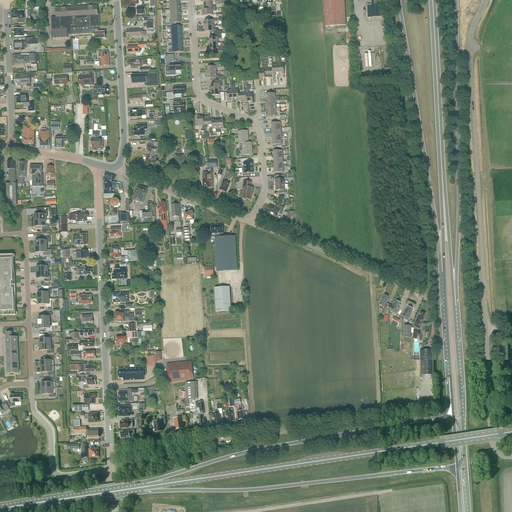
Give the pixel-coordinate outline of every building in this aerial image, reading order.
[(346,25),(345,0),(323,0),(325,26),(346,25)] [(371,0),(372,5),(368,5),(368,18),(381,17),(380,0),(371,0)] [(212,6),(212,1),(206,1),(206,3),(204,3),(204,9),(216,8),(216,6),(212,6)] [(92,27),(99,27),(100,27),(100,15),(99,15),(98,6),(56,8),(56,17),(51,17),(53,39),(68,38),(68,35),(92,34),(92,33),(92,27)] [(18,10),(12,11),(13,18),(18,18),(18,19),(18,23),(25,23),(24,9),(18,9),(18,10)] [(181,16),(181,9),(170,10),(171,15),(168,15),(168,17),(171,17),(171,16),(181,16)] [(214,25),(203,26),(204,28),(206,28),(206,32),(215,31),(216,34),(222,34),(222,31),(218,31),(218,29),(214,29),(214,25)] [(92,27),(92,33),(96,32),(96,39),(106,38),(106,32),(99,32),(99,27),(92,27)] [(24,36),(23,28),(13,29),(14,33),(15,33),(15,37),(21,37),(21,36),(24,36)] [(208,43),(218,43),(218,39),(222,39),(222,34),(216,34),(216,37),(210,37),(210,41),(208,41),(208,43)] [(173,46),(183,45),(182,39),(172,39),(173,44),(169,44),(170,47),(173,47),(173,46)] [(22,42),(14,43),(14,51),(22,50),(25,50),(25,48),(26,48),(26,45),(26,42),(23,42),(22,42)] [(146,43),(139,43),(139,46),(136,46),(128,46),(129,53),(130,53),(131,53),(136,53),(137,56),(141,56),(145,51),(145,48),(146,48),(146,45),(146,43)] [(218,43),(208,43),(208,46),(210,45),(210,49),(216,48),(217,51),(223,51),(223,46),(219,46),(218,43)] [(101,57),(102,59),(109,59),(109,52),(102,52),(102,50),(99,51),(99,57),(101,57)] [(36,62),(35,54),(30,54),(30,56),(26,56),(20,56),(14,56),(15,65),(20,64),(27,64),(27,60),(30,60),(30,62),(36,62)] [(102,61),(99,61),(96,62),(96,65),(99,65),(100,68),(103,67),(103,66),(109,65),(109,59),(102,59),(102,61)] [(143,60),(142,60),(142,59),(130,59),(130,61),(128,61),(128,65),(130,65),(131,67),(142,66),(142,65),(148,65),(148,59),(143,59),(143,60)] [(182,70),(182,62),(175,63),(175,59),(166,60),(166,65),(166,76),(177,75),(176,70),(182,70)] [(206,72),(217,72),(216,68),(220,68),(220,67),(222,67),(222,63),(215,63),(215,66),(208,66),(208,70),(206,70),(206,72)] [(64,74),(72,73),(71,65),(64,66),(64,74)] [(265,66),(266,78),(272,77),(272,75),(273,75),(273,69),(268,69),(267,66),(265,66)] [(217,72),(206,72),(206,75),(208,75),(209,78),(218,78),(218,80),(222,80),(224,80),(224,76),(221,76),(221,75),(217,75),(217,72)] [(29,74),(29,75),(22,75),(22,76),(16,77),(16,84),(18,83),(18,86),(26,85),(26,84),(27,84),(27,87),(31,87),(31,79),(35,79),(35,73),(29,74)] [(147,74),(132,74),(132,77),(131,77),(132,81),(132,83),(147,83),(148,86),(159,86),(159,73),(147,73),(147,74)] [(93,75),(84,75),(80,76),(81,77),(78,77),(79,85),(81,85),(81,86),(94,85),(93,75)] [(222,80),(218,80),(213,81),(214,84),(212,84),(212,87),(210,87),(210,90),(220,89),(220,86),(222,86),(222,80)] [(166,93),(163,93),(163,98),(167,97),(167,99),(176,98),(182,98),(182,94),(186,94),(185,86),(174,87),(174,92),(166,93)] [(241,99),(241,94),(239,94),(239,89),(235,90),(235,86),(233,86),(234,98),(237,98),(237,100),(241,99)] [(110,95),(109,87),(103,87),(103,88),(98,88),(98,95),(104,95),(110,95)] [(220,89),(210,90),(210,92),(212,92),(212,95),(221,95),(222,101),(225,101),(224,92),(220,93),(220,89)] [(29,103),(28,95),(21,95),(17,96),(17,100),(17,104),(21,103),(29,103)] [(130,101),(133,101),(133,103),(143,102),(143,98),(147,97),(147,95),(132,95),(132,97),(130,97),(130,101)] [(177,103),(176,100),(170,100),(170,106),(169,106),(170,112),(175,112),(175,115),(179,115),(179,111),(185,110),(185,103),(177,103)] [(204,117),(205,129),(207,128),(207,125),(212,124),(212,119),(210,119),(210,116),(204,117)] [(23,144),(34,144),(35,117),(29,117),(29,126),(24,126),(24,137),(23,137),(23,144)] [(90,119),(89,125),(88,135),(100,135),(102,136),(107,136),(106,126),(102,126),(102,130),(100,130),(100,129),(98,129),(98,123),(96,122),(96,121),(93,121),(93,119),(90,119)] [(147,129),(147,124),(137,124),(137,128),(134,128),(134,135),(144,135),(144,129),(147,129)] [(41,129),(41,130),(40,130),(40,135),(39,135),(39,140),(40,140),(41,146),(49,146),(49,130),(47,130),(47,129),(41,129)] [(65,138),(62,138),(62,136),(57,136),(57,138),(56,138),(56,148),(64,148),(64,142),(68,142),(68,138),(65,138)] [(103,150),(104,140),(98,139),(99,136),(92,136),(92,139),(92,145),(93,145),(93,150),(94,152),(96,152),(97,151),(97,150),(103,150)] [(155,157),(159,148),(165,151),(166,145),(158,142),(158,143),(155,142),(154,146),(153,146),(148,144),(147,149),(148,150),(146,156),(147,156),(145,164),(149,166),(150,164),(156,166),(158,161),(155,160),(156,157),(155,157)] [(185,164),(185,155),(175,156),(176,165),(176,171),(187,170),(186,164),(185,164)] [(244,167),(254,167),(253,161),(249,162),(249,158),(242,159),(242,162),(244,162),(244,167)] [(10,183),(6,183),(7,206),(22,205),(22,201),(19,201),(18,183),(16,183),(15,161),(11,161),(11,160),(8,160),(8,166),(7,166),(7,169),(9,169),(10,183)] [(209,161),(208,170),(208,172),(208,184),(208,186),(208,188),(213,188),(213,180),(213,168),(218,168),(218,161),(209,161)] [(24,180),(24,177),(26,177),(27,163),(20,162),(19,179),(24,180)] [(42,175),(42,165),(30,165),(31,175),(33,175),(33,187),(44,187),(44,175),(42,175)] [(242,168),(243,173),(243,176),(250,176),(250,173),(254,172),(254,167),(244,167),(242,168)] [(116,182),(114,182),(116,177),(106,173),(104,179),(104,194),(115,193),(114,188),(117,188),(116,182)] [(223,180),(220,189),(227,192),(230,183),(229,183),(231,176),(227,174),(226,174),(223,180)] [(276,185),(285,184),(285,179),(287,178),(286,175),(278,176),(278,179),(275,179),(276,185)] [(253,193),(254,188),(251,187),(252,182),(244,181),(242,188),(244,189),(244,192),(240,191),(239,197),(242,198),(251,200),(252,192),(253,193)] [(285,184),(276,185),(276,191),(279,190),(279,193),(287,193),(286,190),(285,190),(285,184)] [(133,200),(143,203),(147,189),(139,186),(137,191),(135,190),(134,195),(133,200)] [(120,201),(117,199),(114,199),(112,202),(112,206),(115,207),(119,207),(120,204),(120,201)] [(153,206),(153,202),(148,202),(148,206),(149,206),(149,211),(143,211),(143,217),(153,217),(153,206)] [(159,211),(159,214),(159,217),(161,217),(163,230),(168,230),(167,217),(166,211),(165,202),(161,202),(161,204),(159,204),(160,207),(158,207),(159,211)] [(276,204),(275,207),(270,206),(267,213),(277,217),(278,213),(282,215),(285,208),(276,204)] [(34,221),(47,220),(46,217),(48,217),(48,211),(42,211),(42,214),(34,214),(34,221)] [(76,214),(73,214),(71,214),(68,215),(68,219),(71,221),(76,221),(76,222),(86,222),(87,217),(88,217),(88,213),(86,213),(86,211),(82,211),(82,213),(76,213),(76,214)] [(189,212),(185,212),(186,226),(190,225),(190,220),(194,220),(194,215),(195,215),(194,212),(194,211),(193,211),(190,211),(189,212)] [(121,223),(130,223),(130,214),(121,214),(121,223)] [(47,224),(47,220),(34,221),(35,227),(43,226),(43,229),(49,229),(48,224),(47,224)] [(116,228),(111,228),(111,237),(121,236),(121,232),(121,230),(128,230),(128,224),(122,224),(122,228),(121,228),(116,228)] [(212,237),(215,237),(217,271),(238,270),(235,236),(223,237),(223,233),(223,225),(211,225),(212,237)] [(73,236),(74,240),(74,245),(81,245),(87,245),(87,239),(87,234),(81,234),(81,235),(73,236)] [(35,240),(36,246),(48,246),(48,242),(51,242),(51,237),(43,237),(43,240),(35,240)] [(48,250),(48,246),(36,246),(36,253),(44,252),(44,255),(52,255),(52,250),(48,250)] [(119,257),(122,257),(122,258),(129,257),(130,261),(138,260),(138,250),(124,251),(124,248),(121,248),(121,247),(113,247),(112,248),(112,249),(112,252),(112,253),(111,254),(111,255),(112,256),(112,257),(116,256),(116,258),(119,258),(119,257)] [(69,258),(69,250),(61,251),(61,258),(69,258)] [(82,251),(78,251),(76,252),(76,259),(82,259),(88,259),(88,251),(82,251)] [(16,298),(15,298),(15,293),(16,292),(16,285),(16,277),(14,277),(14,271),(15,271),(14,254),(7,255),(0,254),(0,271),(0,272),(0,273),(0,276),(0,277),(0,293),(1,293),(1,294),(0,294),(0,297),(1,297),(1,298),(0,299),(1,316),(9,315),(17,315),(16,298)] [(36,266),(37,273),(49,272),(48,266),(50,266),(50,263),(44,263),(44,266),(36,266)] [(79,266),(77,266),(77,267),(77,275),(90,275),(92,273),(92,271),(90,270),(89,270),(89,265),(83,265),(83,266),(79,266)] [(205,275),(214,274),(213,266),(204,266),(205,275)] [(127,279),(126,268),(120,269),(114,270),(115,274),(113,274),(113,279),(127,279)] [(49,276),(49,272),(37,273),(37,279),(45,279),(45,281),(51,281),(51,276),(49,276)] [(232,312),(230,287),(215,288),(216,313),(232,312)] [(38,292),(39,298),(49,298),(49,294),(52,294),(51,289),(45,289),(46,292),(38,292)] [(129,302),(129,292),(121,293),(121,294),(114,294),(114,303),(122,302),(129,302)] [(76,302),(80,302),(80,304),(92,304),(92,300),(92,295),(76,296),(76,302)] [(389,309),(391,305),(387,303),(389,299),(388,298),(389,296),(385,295),(384,296),(383,296),(379,304),(384,306),(381,312),(385,314),(388,309),(389,309)] [(49,298),(39,298),(39,305),(46,304),(46,307),(52,307),(52,302),(50,302),(49,298)] [(393,306),(391,305),(389,309),(397,313),(401,305),(400,304),(400,302),(397,300),(396,302),(395,302),(393,306)] [(409,319),(413,310),(412,310),(412,308),(409,306),(408,308),(407,307),(403,316),(402,316),(400,318),(403,320),(405,317),(409,319)] [(419,313),(415,322),(413,326),(420,329),(424,318),(426,314),(421,312),(420,314),(419,313)] [(39,316),(40,322),(50,322),(50,316),(53,316),(52,313),(46,313),(47,316),(39,316)] [(93,324),(93,319),(93,315),(82,316),(82,324),(93,324)] [(50,322),(40,322),(40,329),(47,328),(47,331),(53,331),(53,326),(50,326),(50,322)] [(404,325),(403,337),(411,337),(414,337),(415,334),(413,334),(414,331),(414,328),(412,328),(412,325),(404,325)] [(79,336),(81,336),(85,336),(85,337),(89,336),(88,335),(94,335),(93,330),(81,331),(81,333),(72,333),(73,340),(79,339),(79,336)] [(138,331),(135,331),(129,332),(127,332),(128,336),(117,336),(117,340),(117,344),(127,343),(130,343),(130,338),(138,338),(138,331)] [(6,375),(14,375),(14,373),(19,373),(18,337),(13,337),(12,332),(7,332),(7,335),(5,336),(6,375)] [(40,338),(41,344),(51,344),(51,338),(53,338),(53,335),(47,335),(47,338),(40,338)] [(51,348),(51,344),(41,344),(41,351),(48,350),(48,353),(54,353),(54,348),(51,348)] [(433,375),(433,350),(420,350),(420,375),(433,375)] [(155,356),(147,356),(147,366),(155,366),(155,356)] [(41,360),(42,366),(52,366),(52,360),(54,360),(54,357),(48,357),(48,360),(41,360)] [(169,382),(194,379),(191,361),(167,364),(169,382)] [(86,367),(86,364),(84,364),(70,365),(71,371),(79,370),(80,373),(95,371),(96,370),(96,367),(94,366),(86,367)] [(123,380),(144,379),(144,376),(146,376),(146,370),(144,370),(144,366),(134,366),(134,365),(131,365),(131,367),(125,368),(125,369),(119,369),(119,378),(123,377),(123,380)] [(52,366),(42,366),(42,373),(49,372),(49,375),(55,375),(55,372),(52,372),(52,366)] [(96,378),(85,378),(85,375),(80,376),(80,383),(84,382),(84,389),(88,388),(88,385),(96,384),(96,378)] [(42,382),(42,388),(53,388),(53,382),(55,382),(55,379),(49,379),(49,382),(42,382)] [(186,399),(198,399),(197,382),(185,382),(186,399)] [(53,388),(42,388),(43,395),(50,394),(50,397),(56,397),(56,394),(53,394),(53,388)] [(132,393),(139,392),(145,392),(144,388),(127,389),(128,392),(119,393),(120,401),(128,400),(128,402),(132,402),(132,393)] [(11,407),(13,406),(16,406),(15,402),(22,402),(22,394),(11,394),(11,400),(8,402),(11,407)] [(97,398),(97,394),(90,395),(84,395),(85,403),(90,403),(90,404),(96,404),(96,398),(97,398)] [(196,403),(197,414),(194,414),(195,418),(197,418),(198,426),(205,425),(204,416),(203,416),(203,414),(205,413),(203,402),(196,403)] [(234,420),(233,409),(229,409),(229,412),(226,413),(228,421),(228,422),(231,422),(231,421),(234,420)] [(221,422),(220,414),(220,410),(215,411),(216,415),(213,416),(214,423),(215,423),(215,424),(217,424),(217,423),(221,422)] [(88,414),(85,414),(85,420),(88,419),(88,423),(98,422),(97,413),(88,414)] [(187,421),(186,415),(177,417),(177,418),(173,419),(175,429),(183,428),(182,421),(187,421)] [(163,431),(161,422),(158,422),(158,420),(153,420),(154,429),(154,431),(155,431),(155,432),(156,433),(159,433),(159,432),(163,431)] [(99,438),(99,429),(87,430),(87,427),(74,427),(75,433),(86,433),(86,438),(99,438)] [(98,448),(89,449),(89,458),(99,458),(98,448)]
